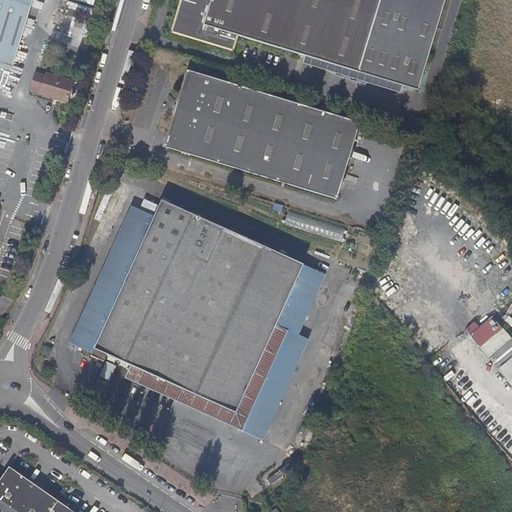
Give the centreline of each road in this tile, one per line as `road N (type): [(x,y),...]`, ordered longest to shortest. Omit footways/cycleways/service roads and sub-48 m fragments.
road 1 (residential): [(135,0),(48,282),(12,358),(8,390)]
road 2 (unknown): [(458,0),(430,88),(412,103),(158,39)]
road 3 (unknown): [(98,121),(330,213),(361,206),(381,166)]
road 4 (residential): [(182,511),(8,390)]
road 5 (unknown): [(133,511),(0,435)]
road 6 (unknown): [(511,404),(477,360),(450,274)]
